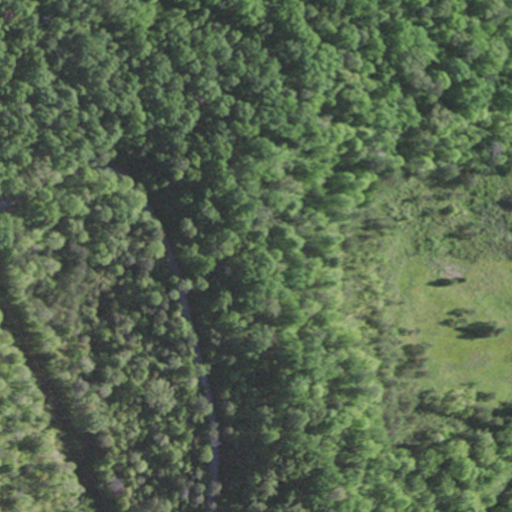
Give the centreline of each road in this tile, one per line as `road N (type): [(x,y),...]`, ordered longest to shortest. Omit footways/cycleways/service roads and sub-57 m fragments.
road 1 (residential): [(0,202),(93,161),(126,175),(148,206),(176,272),(213,408),(210,511)]
road 2 (residential): [(327,511),(511,204)]
